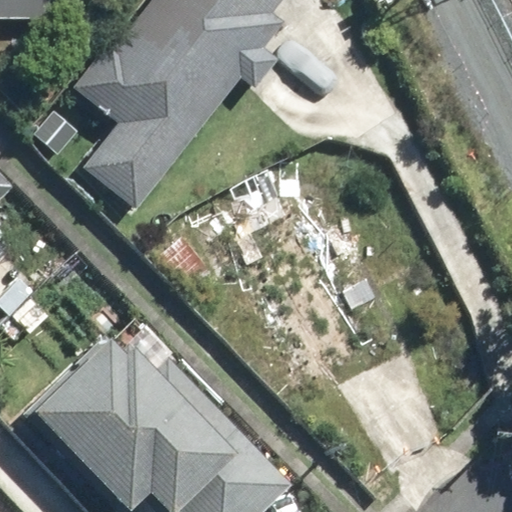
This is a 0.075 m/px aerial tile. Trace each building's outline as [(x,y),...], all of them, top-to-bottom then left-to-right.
[(0,0),(0,18),(49,19),(49,0),(0,0)] [(279,9),(286,0),(150,0),(76,90),(119,123),(80,172),(137,217),(243,83),(250,89),(277,55),(265,45),(288,16),(279,9)] [(0,195),(8,187),(0,179),(0,195)] [(404,347),(328,191),(254,227),(248,215),(198,239),(224,291),(243,282),(299,397),(404,347)] [(115,327),(28,412),(127,511),(136,511),(149,499),(162,511),(178,511),(182,508),(186,511),(261,511),(289,485),(165,361),(157,369),(115,327)]
